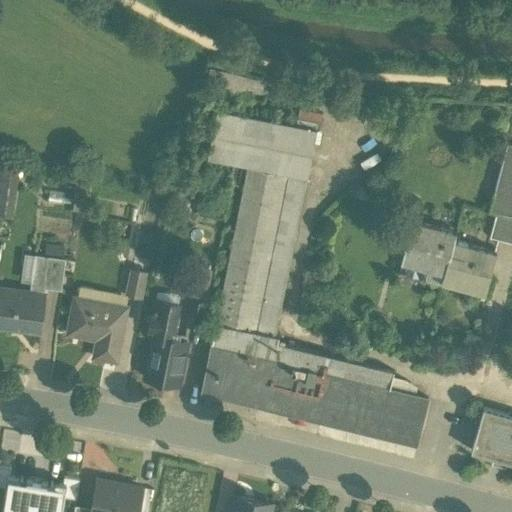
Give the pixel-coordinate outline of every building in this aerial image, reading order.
[(318,129),(217,109),(208,158),(247,166),(202,392),(417,445),(429,397),(390,388),(394,370),(278,341),(279,335),(276,335),(318,129)] [(497,211),(511,214),(511,142),(506,141),(489,210),(497,211)] [(511,214),(497,211),(490,237),(511,242),(511,214)] [(456,231),(413,219),(403,254),(429,261),(427,268),(444,273),(454,239),(456,231)] [(497,251),(454,239),(444,273),(444,275),(469,281),(467,288),(485,293),(497,251)] [(66,257),(49,255),(46,280),(46,287),(62,289),(66,257)] [(146,271),(133,268),(127,294),(141,297),(146,271)] [(30,290),(0,286),(0,325),(12,327),(13,326),(41,330),(46,292),(46,287),(46,280),(32,278),(30,290)] [(127,306),(76,296),(69,330),(99,336),(95,354),(117,358),(127,306)] [(178,302),(156,297),(149,334),(154,335),(146,376),(179,383),(188,340),(172,337),(178,302)] [(206,302),(192,299),(187,324),(201,326),(206,302)] [(511,414),(484,407),(472,449),(511,460),(511,414)] [(57,511),(62,484),(7,476),(1,511),(57,511)] [(137,511),(142,486),(99,478),(93,507),(92,511),(137,511)] [(269,511),(272,503),(237,495),(232,511),(269,511)]
